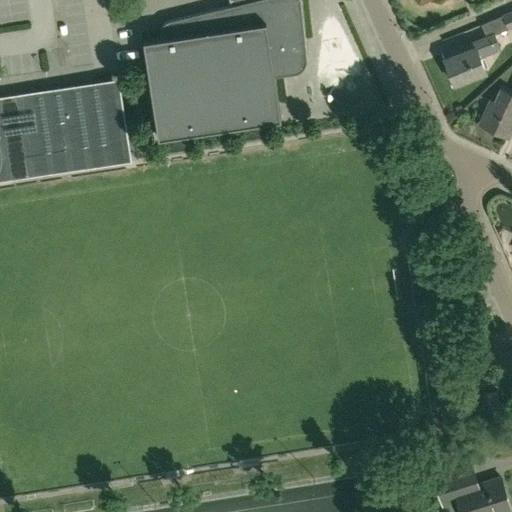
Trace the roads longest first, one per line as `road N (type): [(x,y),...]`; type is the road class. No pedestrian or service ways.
road 1 (residential): [(371,0),(430,133),(476,163)]
road 2 (residential): [(476,163),(466,209),(511,324)]
